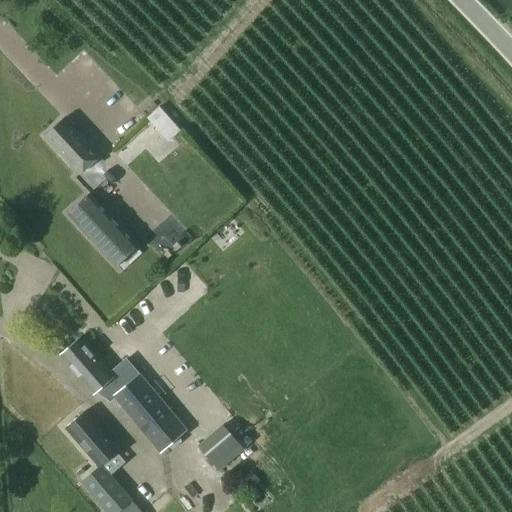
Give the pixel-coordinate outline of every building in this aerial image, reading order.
[(160,105),(146,119),(157,130),(142,144),(138,139),(126,150),(134,158),(146,147),(154,156),(183,129),(160,105)] [(97,155),(61,118),(42,137),(78,174),(97,155)] [(139,247),(90,195),(66,217),(116,270),(139,247)] [(68,277),(47,292),(56,305),(57,304),(79,333),(99,318),(68,277)] [(80,338),(60,355),(94,394),(104,386),(114,397),(115,396),(161,452),(169,445),(172,450),(182,441),(179,437),(186,430),(127,360),(111,373),(80,338)] [(85,411),(66,428),(100,467),(102,466),(102,465),(119,451),(120,450),(87,410),(85,411)] [(223,425),(199,445),(220,470),(244,450),(223,425)] [(100,467),(83,482),(108,511),(118,511),(132,500),(133,500),(102,465),(102,466),(100,467)] [(141,511),(132,500),(118,511),(141,511)]
